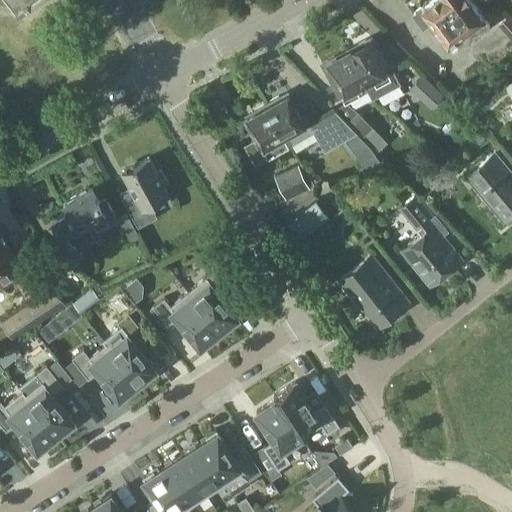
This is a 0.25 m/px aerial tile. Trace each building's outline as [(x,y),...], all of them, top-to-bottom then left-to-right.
[(421,5),(412,11),(422,26),(433,19),(454,49),(489,26),(470,0),(425,0),(421,4),(421,5)] [(511,16),(509,13),(498,23),(511,38),(511,16)] [(347,51),(366,89),(390,76),(370,38),(347,51)] [(366,89),(347,51),(323,64),(344,101),(366,89)] [(423,75),(411,88),(431,106),(443,93),(423,75)] [(356,132),(348,120),(339,106),(312,121),(310,117),(307,118),(291,91),(279,98),(278,95),(266,102),(290,144),(314,131),(325,151),(357,133),(356,132)] [(290,144),(266,102),(254,109),(255,111),(245,117),(267,157),(290,144)] [(348,120),(356,132),(358,131),(363,136),(373,126),(359,111),(348,120)] [(486,136),(475,126),(465,137),(475,147),(486,136)] [(511,168),(494,148),(464,174),(504,220),(504,219),(507,222),(511,218),(511,191),(501,179),(511,170),(511,168)] [(138,227),(158,216),(152,205),(170,195),(163,182),(167,180),(160,167),(156,170),(148,155),(121,170),(134,192),(122,198),(138,227)] [(275,174),(285,198),(309,187),(298,164),(275,174)] [(70,210),(52,219),(62,238),(77,230),(78,231),(92,223),(96,231),(116,221),(114,217),(117,215),(107,196),(99,201),(91,187),(65,201),(70,210)] [(406,201),(418,217),(413,221),(422,233),(401,249),(429,283),(453,263),(438,245),(448,238),(437,224),(440,221),(417,192),(406,201)] [(289,222),(301,238),(329,216),(317,200),(289,222)] [(0,278),(10,272),(28,298),(30,296),(32,300),(2,320),(2,321),(3,320),(14,336),(12,337),(13,337),(67,302),(55,284),(40,295),(38,291),(40,290),(22,264),(21,265),(3,238),(4,235),(2,235),(1,237),(0,236),(0,278)] [(73,267),(84,254),(65,237),(54,249),(73,267)] [(340,278),(377,324),(398,307),(381,286),(391,278),(371,253),(340,278)] [(189,291),(220,330),(235,318),(239,315),(224,296),(234,288),(217,267),(189,291)] [(220,330),(189,291),(171,305),(165,297),(153,306),(170,327),(180,318),(201,345),(205,342),(220,330)] [(103,339),(141,386),(156,374),(153,370),(157,367),(136,341),(146,333),(129,312),(118,321),(121,325),(103,339)] [(160,336),(151,343),(162,357),(171,350),(160,336)] [(141,386),(103,339),(103,340),(106,343),(90,356),(84,348),(72,357),(74,359),(64,367),(73,378),(79,386),(89,378),(99,370),(120,396),(137,383),(140,387),(141,386)] [(22,390),(57,433),(75,419),(54,393),(64,385),(73,378),(64,367),(58,359),(49,366),(47,364),(36,373),(42,381),(26,393),(23,390),(22,390)] [(275,394),(304,440),(305,439),(303,436),(322,424),(327,432),(340,424),(326,401),(315,409),(305,394),(296,381),(275,394)] [(57,433),(22,390),(5,404),(2,400),(0,401),(0,421),(7,430),(17,422),(38,448),(57,433)] [(304,440),(275,394),(274,395),(276,398),(257,410),(275,438),(264,446),(278,468),(291,460),(286,452),(304,440)] [(226,483),(243,472),(247,478),(260,470),(243,443),(232,451),(217,428),(206,435),(208,438),(200,443),(226,483)] [(354,445),(348,436),(335,444),(341,453),(354,445)] [(226,483),(200,443),(182,455),(208,495),(226,483)] [(208,495),(182,455),(163,466),(186,501),(203,489),(207,496),(208,495)] [(307,475),(317,487),(335,470),(328,462),(307,475)] [(168,511),(186,501),(163,466),(155,472),(154,469),(143,476),(157,499),(146,506),(150,511),(168,511)] [(354,487),(342,474),(314,496),(319,503),(306,511),(361,511),(346,493),(354,487)] [(139,511),(136,506),(126,511),(123,511),(112,493),(93,505),(96,511),(139,511)] [(250,511),(255,509),(246,496),(237,501),(244,511),(250,511)]
